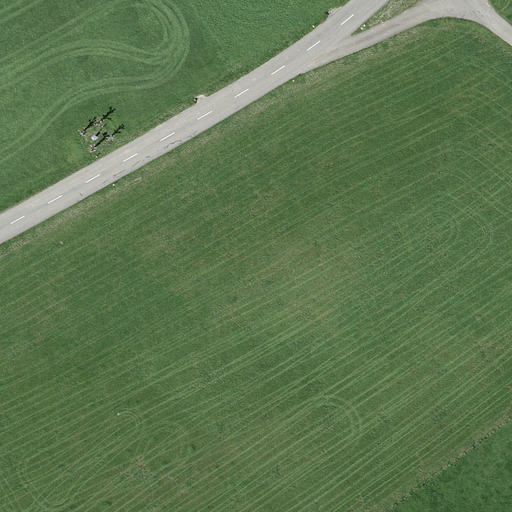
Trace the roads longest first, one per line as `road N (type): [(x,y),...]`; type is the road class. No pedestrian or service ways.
road 1 (tertiary): [(0,224),(269,74),(362,0)]
road 2 (track): [(269,74),(442,0)]
